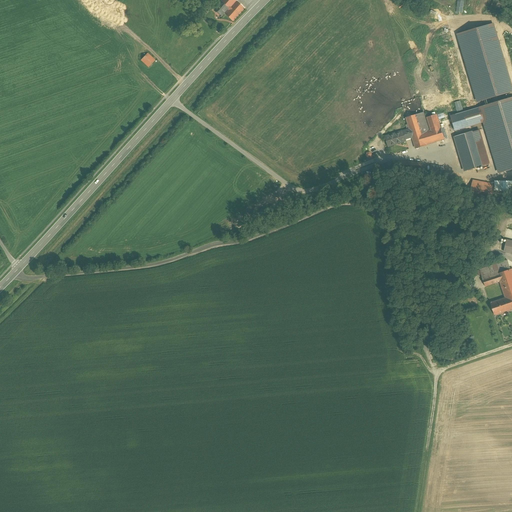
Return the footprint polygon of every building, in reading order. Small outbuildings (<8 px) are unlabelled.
[(242,2),(240,0),(216,0),(215,2),(227,16),(242,2)] [(511,85),(493,25),(456,36),(476,102),(511,91),(511,85)] [(155,60),(148,53),(141,60),(148,67),(155,60)] [(457,128),(482,119),(499,170),(511,166),(511,94),(482,104),(482,103),(452,113),(457,128)] [(454,102),(456,110),(462,108),(460,101),(454,102)] [(416,110),(405,114),(415,145),(426,142),(446,135),(443,125),(441,125),(436,109),(425,113),(430,129),(423,131),(416,110)] [(410,138),(407,127),(384,134),(388,145),(410,138)] [(484,162),(474,129),(455,135),(465,168),(484,162)] [(495,182),(472,177),(470,186),(493,190),(495,182)] [(276,203),(278,208),(293,201),(291,196),(276,203)] [(495,312),(509,308),(511,306),(511,265),(510,266),(507,256),(480,265),(484,278),(497,274),(503,291),(490,295),(495,312)]
